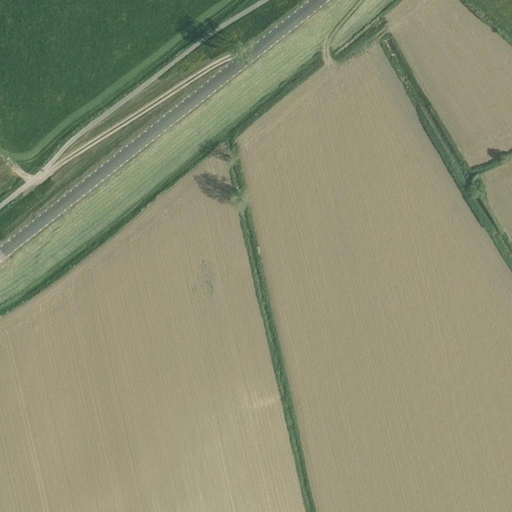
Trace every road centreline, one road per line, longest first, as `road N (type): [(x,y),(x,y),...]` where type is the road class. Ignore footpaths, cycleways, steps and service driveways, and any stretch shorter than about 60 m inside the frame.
road 1 (secondary): [(0,254),(319,0)]
road 2 (track): [(251,55),(217,61),(38,182),(0,149)]
